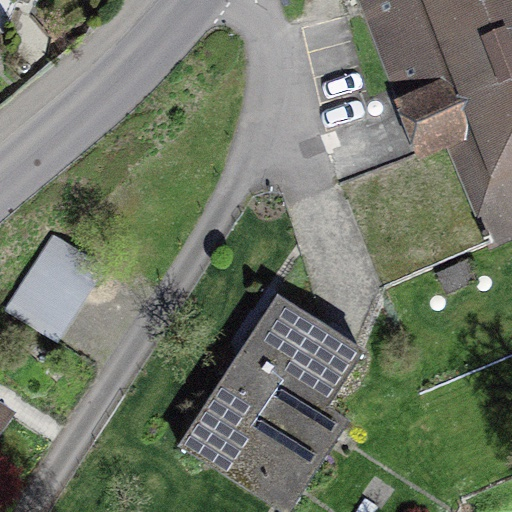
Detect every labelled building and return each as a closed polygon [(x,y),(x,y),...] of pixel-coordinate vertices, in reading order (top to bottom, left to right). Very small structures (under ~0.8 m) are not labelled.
[(511,0),(359,0),(390,88),(421,167),(457,152),(494,247),(511,240),(511,0)] [(421,167),(390,88),(313,118),(462,494),(511,473),(511,240),(494,247),(457,152),(421,167)] [(110,274),(55,241),(11,314),(66,347),(110,274)] [(365,363),(278,310),(183,462),(263,511),(301,511),(349,436),(327,423),(365,363)] [(0,422),(12,402),(0,394),(0,422)]
